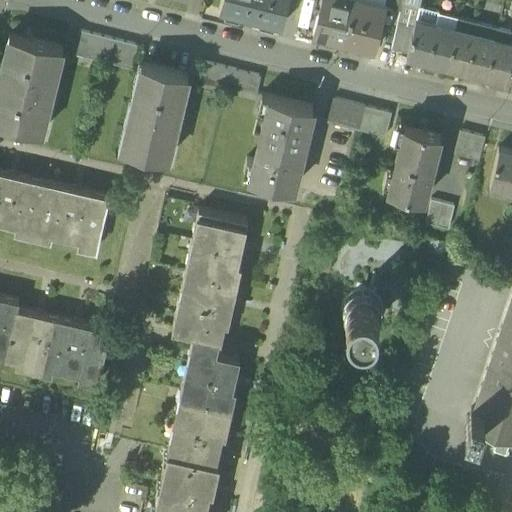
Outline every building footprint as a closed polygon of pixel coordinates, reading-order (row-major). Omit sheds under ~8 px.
[(222,0),(219,13),(281,28),(287,0),(222,0)] [(319,0),(311,36),(343,43),(353,1),(350,0),(319,0)] [(353,0),(353,1),(385,8),(386,0),(353,0)] [(389,0),(389,6),(400,8),(401,3),(402,0),(389,0)] [(385,8),(353,1),(343,43),(374,51),(385,8)] [(397,21),(409,24),(414,26),(416,17),(419,7),(401,3),(400,8),(397,21)] [(416,17),(436,22),(438,12),(419,7),(416,17)] [(458,17),(438,12),(436,22),(455,27),(458,17)] [(407,53),(427,58),(436,22),(416,17),(414,26),(407,53)] [(477,22),(458,17),(455,27),(475,32),(477,22)] [(391,48),(402,51),(409,24),(397,21),(391,48)] [(428,58),(446,62),(455,27),(436,22),(427,58),(428,58)] [(497,27),(477,22),(475,32),(494,37),(497,27)] [(73,53),(108,62),(114,34),(80,26),(73,53)] [(446,62),(466,67),(475,32),(455,27),(446,62)] [(511,30),(497,27),(494,37),(511,41),(511,30)] [(9,32),(5,49),(11,51),(15,33),(9,32)] [(466,67),(485,72),(494,37),(475,32),(466,67)] [(11,52),(5,75),(0,96),(0,118),(42,129),(52,86),(62,44),(15,33),(11,51),(5,49),(4,50),(11,52)] [(138,40),(114,34),(108,62),(131,67),(138,40)] [(511,49),(511,41),(494,37),(485,72),(505,77),(511,54),(511,49)] [(4,50),(0,68),(0,73),(5,75),(11,52),(4,50)] [(226,90),(243,94),(249,72),(202,60),(197,83),(226,90)] [(121,146),(166,157),(188,72),(142,61),(121,146)] [(261,75),(249,72),(243,94),(256,97),(261,75)] [(252,175),(294,185),(313,103),(271,94),(252,175)] [(328,120),(359,128),(365,104),(334,96),(328,120)] [(391,110),(365,104),(359,128),(385,134),(391,110)] [(388,188),(424,197),(440,132),(404,123),(388,188)] [(454,151),(479,157),(485,134),(460,128),(454,151)] [(511,188),(511,149),(499,146),(489,183),(511,188)] [(77,243),(97,248),(110,194),(0,168),(0,220),(15,224),(14,229),(50,237),(52,232),(78,238),(77,243)] [(454,202),(431,197),(425,220),(448,226),(454,202)] [(219,335),(221,335),(225,317),(227,318),(234,285),(238,268),(240,260),(237,259),(247,216),(198,205),(197,207),(203,208),(200,222),(194,220),(191,235),(197,237),(194,251),(188,249),(186,257),(184,266),(190,267),(187,280),(181,279),(178,294),(184,295),(181,308),(175,307),(172,324),(193,329),(219,335)] [(203,208),(197,207),(194,220),(200,222),(203,208)] [(197,237),(191,235),(188,249),(194,251),(197,237)] [(452,240),(428,235),(425,250),(449,255),(452,240)] [(190,267),(184,266),(181,279),(187,280),(190,267)] [(375,325),(380,319),(382,312),(381,304),(377,297),(371,293),(363,291),(355,291),(349,295),(344,301),(342,309),(343,317),(347,323),(353,328),(360,330),(368,329),(375,325)] [(0,351),(5,353),(16,305),(18,297),(0,293),(0,351)] [(184,295),(178,294),(175,307),(181,308),(184,295)] [(511,298),(475,407),(484,410),(479,426),(511,437),(511,298)] [(15,363),(33,367),(45,312),(16,305),(5,353),(5,355),(16,358),(15,363)] [(110,327),(45,312),(33,367),(51,371),(53,360),(60,361),(59,367),(99,376),(110,327)] [(219,335),(193,329),(191,341),(217,347),(219,335)] [(170,431),(167,446),(217,457),(223,429),(226,429),(236,384),(232,383),(240,352),(217,347),(191,341),(187,358),(193,359),(190,373),(184,372),(182,379),(180,387),(186,388),(183,402),(177,401),(174,417),(180,418),(177,432),(170,431)] [(187,358),(184,372),(190,373),(193,359),(187,358)] [(180,387),(177,401),(183,402),(186,388),(180,387)] [(478,430),(479,426),(484,410),(475,407),(471,406),(464,425),(478,430)] [(174,417),(170,431),(177,432),(180,418),(174,417)] [(220,457),(217,457),(167,446),(167,447),(174,448),(172,456),(165,454),(160,476),(166,478),(165,484),(159,483),(155,502),(161,504),(159,510),(153,509),(152,511),(205,511),(204,511),(210,484),(214,485),(220,457)] [(167,447),(165,454),(172,456),(174,448),(167,447)]
